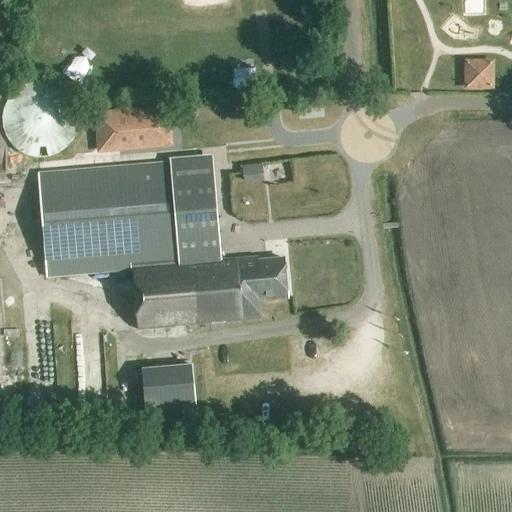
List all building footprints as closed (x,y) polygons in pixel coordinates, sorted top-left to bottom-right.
[(294,0),(280,0),(284,10),(297,6),(294,0)] [(482,14),(482,0),(460,0),(460,13),(482,14)] [(82,8),(75,17),(89,28),(97,19),(82,8)] [(299,20),(279,20),(278,42),(298,42),(299,20)] [(56,51),(62,33),(40,24),(33,43),(56,51)] [(67,62),(81,70),(90,55),(76,47),(67,62)] [(66,148),(72,141),(76,132),(78,123),(77,113),(74,103),(68,95),(61,89),(52,85),(41,82),(30,84),(22,87),(15,92),(8,100),(4,108),(2,118),(3,129),(6,138),(12,146),(20,153),(29,157),(39,158),(49,157),(58,153),(66,148)] [(144,153),(141,116),(83,121),(85,152),(132,148),(132,154),(144,153)] [(170,160),(171,167),(38,179),(47,275),(132,267),(138,330),(258,320),(259,302),(287,298),(282,258),(258,260),(258,258),(220,261),(211,157),(170,160)] [(145,418),(196,413),(193,378),(192,366),(141,370),(145,418)] [(225,403),(225,387),(210,386),(209,403),(225,403)]
